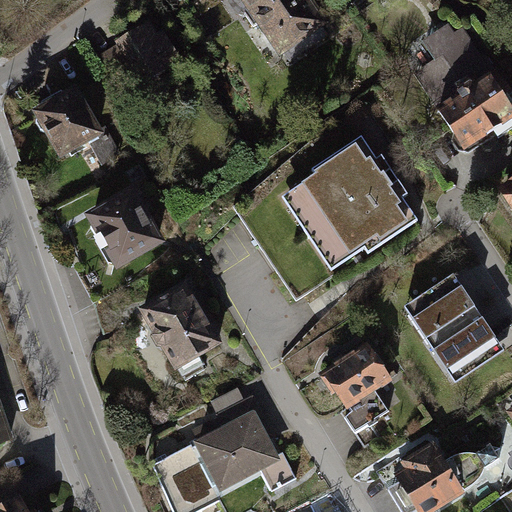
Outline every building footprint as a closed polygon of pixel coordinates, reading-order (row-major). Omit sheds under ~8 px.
[(311,0),(237,0),(271,58),(326,26),(311,0)] [(157,23),(117,46),(143,90),(183,67),(157,23)] [(431,115),(457,157),(511,121),(511,119),(464,45),(433,65),(456,99),(431,115)] [(76,86),(25,114),(56,169),(106,141),(76,86)] [(409,218),(355,141),(278,195),(332,272),(409,218)] [(511,214),(511,177),(495,189),(511,214)] [(129,194),(82,215),(107,270),(154,248),(129,194)] [(451,276),(399,310),(448,385),(500,352),(451,276)] [(185,284),(133,313),(174,387),(202,371),(195,359),(219,346),(185,284)] [(386,386),(359,345),(313,375),(340,416),(386,386)] [(0,447),(15,440),(0,396),(0,447)] [(511,408),(503,414),(511,427),(511,408)] [(250,414),(189,446),(216,497),(277,465),(250,414)] [(207,511),(220,505),(216,497),(189,446),(148,468),(171,511),(207,511)] [(429,447),(383,477),(405,511),(436,511),(461,496),(429,447)] [(29,511),(23,501),(1,511),(29,511)]
